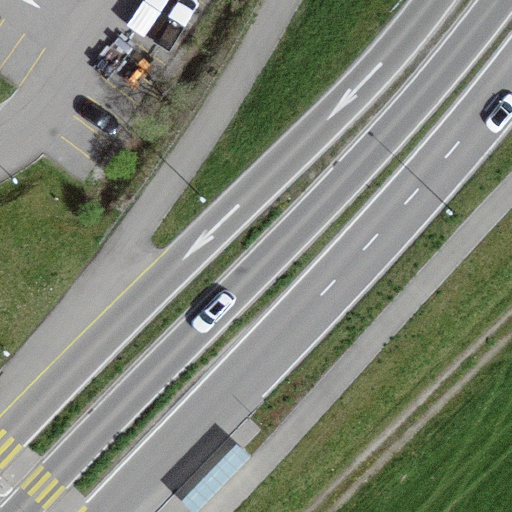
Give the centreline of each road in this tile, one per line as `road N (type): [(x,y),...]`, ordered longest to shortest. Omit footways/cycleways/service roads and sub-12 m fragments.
road 1 (primary): [(499,0),(306,216),(44,487),(5,511)]
road 2 (trunk): [(433,0),(346,100),(0,441)]
road 3 (primary): [(104,511),(370,242),(511,77)]
road 4 (track): [(511,323),(317,511)]
